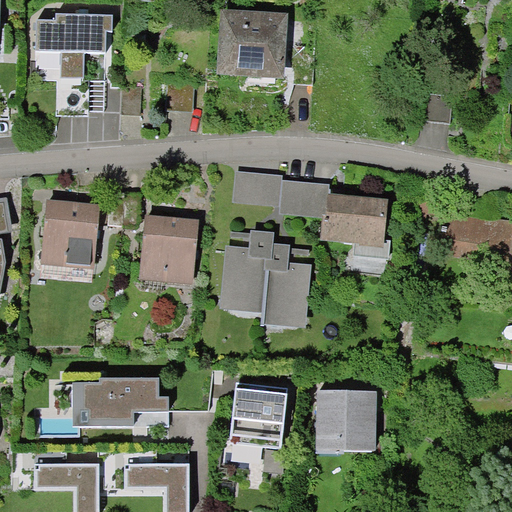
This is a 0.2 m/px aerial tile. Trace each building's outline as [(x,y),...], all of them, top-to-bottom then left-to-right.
[(33,23),(32,55),(63,56),(62,77),(80,78),(81,56),(103,56),(103,18),(53,17),(53,24),(33,23)] [(280,22),(224,18),(221,72),(245,73),(245,67),(277,69),(280,22)] [(169,82),(168,113),(192,113),(193,83),(169,82)] [(85,115),(102,115),(102,84),(85,84),(85,115)] [(118,118),(138,118),(138,90),(119,90),(118,118)] [(421,95),(418,123),(448,126),(451,98),(421,95)] [(235,205),(281,209),(283,183),(284,178),(238,174),(235,205)] [(384,206),(327,200),(328,187),(283,183),(281,209),(280,216),(322,220),(320,239),(381,245),(384,206)] [(424,213),(441,215),(443,199),(401,193),(398,209),(412,211),(410,220),(423,222),(424,213)] [(106,228),(121,229),(124,199),(109,197),(106,228)] [(139,200),(124,199),(121,229),(136,231),(139,200)] [(45,205),(39,264),(92,269),(98,210),(45,205)] [(0,304),(2,304),(11,264),(7,239),(0,240),(0,231),(8,230),(4,209),(0,208),(0,304)] [(511,225),(445,216),(440,253),(509,263),(507,274),(511,274),(511,225)] [(144,220),(138,279),(191,284),(196,225),(144,220)] [(269,270),(273,270),(276,246),(277,236),(255,234),(252,260),(246,259),(247,249),(229,247),(228,258),(223,311),(265,315),(269,270)] [(291,248),(276,246),(273,270),(268,325),(307,328),(313,266),(289,263),(291,248)] [(474,310),(416,303),(410,350),(468,357),(474,310)] [(511,314),(474,310),(468,357),(511,361),(511,314)] [(234,397),(230,438),(279,443),(283,403),(277,402),(278,391),(258,389),(257,400),(234,397)] [(315,452),(372,453),(373,394),(317,393),(315,452)] [(157,402),(100,403),(100,394),(42,395),(43,429),(99,428),(99,440),(157,438),(157,402)]
